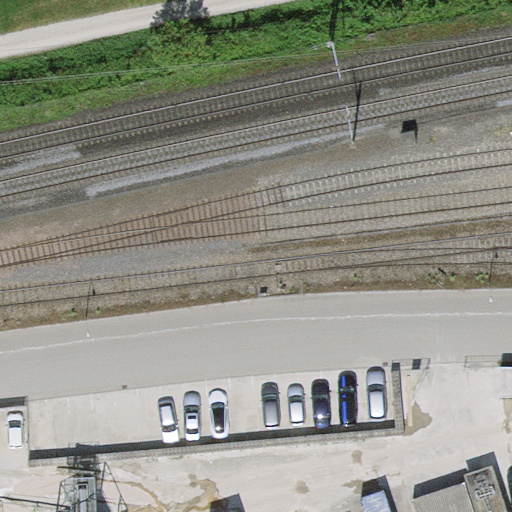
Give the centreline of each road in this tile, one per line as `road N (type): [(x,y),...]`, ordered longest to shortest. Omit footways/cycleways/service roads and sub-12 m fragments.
road 1 (residential): [(0,369),(92,354),(383,332),(511,335)]
road 2 (track): [(0,58),(287,0)]
